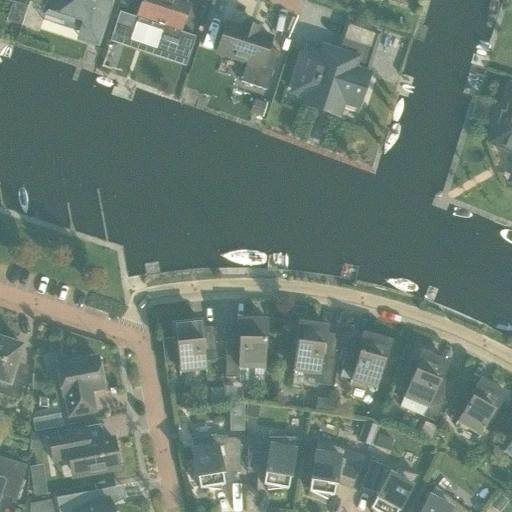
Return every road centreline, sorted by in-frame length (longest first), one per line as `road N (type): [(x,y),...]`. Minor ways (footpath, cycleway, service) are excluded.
road 1 (residential): [(511,362),(386,305),(299,288),(194,288),(138,307)]
road 2 (residential): [(138,307),(173,511)]
road 3 (residential): [(138,307),(82,318),(0,296)]
